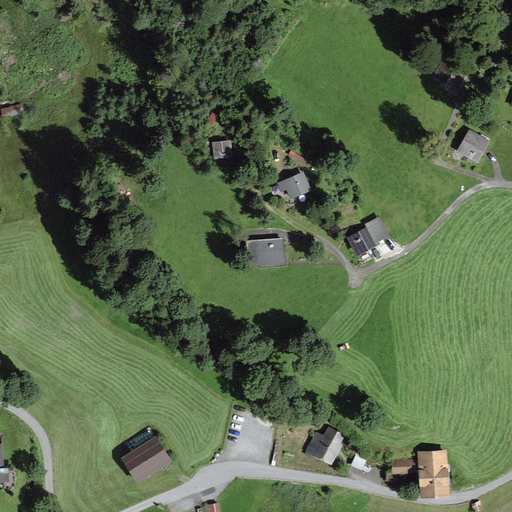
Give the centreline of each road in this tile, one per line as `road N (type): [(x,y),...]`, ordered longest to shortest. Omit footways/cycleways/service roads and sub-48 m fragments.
road 1 (unclassified): [(511,475),(459,498),(434,499),(340,480),(231,472),(131,511)]
road 2 (residential): [(511,185),(468,193),(412,247),(368,271),(356,272),(317,237)]
road 3 (unclassified): [(55,511),(42,437),(0,403)]
